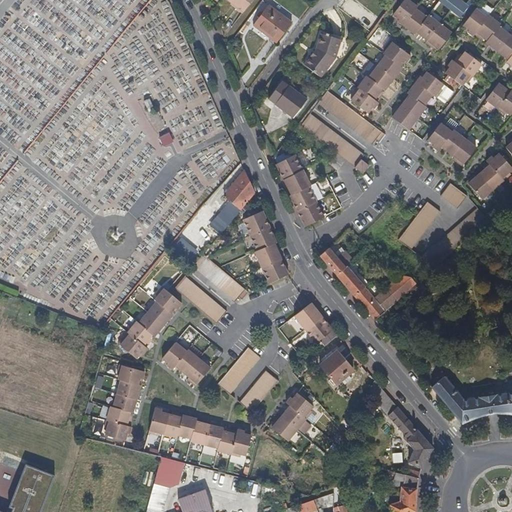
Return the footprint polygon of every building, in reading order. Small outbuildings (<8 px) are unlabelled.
[(252,0),(227,0),(232,3),(232,2),(237,6),(236,8),(242,13),(252,0)] [(415,9),(418,4),(412,0),(411,0),(410,1),(408,0),(403,0),(393,14),(399,19),(398,20),(404,24),(415,9)] [(469,6),(461,0),(447,0),(464,13),(469,6)] [(276,43),(291,23),(268,5),(253,25),(276,43)] [(475,33),(489,14),(482,9),(481,10),(477,8),(464,25),(470,29),(469,31),(473,35),(475,33)] [(427,18),(415,9),(404,24),(415,33),(416,32),(427,18)] [(428,41),(441,23),(430,14),(427,18),(416,32),(428,41)] [(500,25),(501,23),(489,14),(475,33),(481,37),(482,35),(488,39),(500,25)] [(439,49),(452,32),(441,23),(428,41),(427,43),(433,47),(434,45),(439,49)] [(498,50),(511,33),(500,25),(488,39),(487,42),(498,50)] [(335,57),(338,48),(341,39),(328,35),(329,34),(324,33),(324,34),(321,33),(316,48),(314,50),(315,51),(315,52),(313,55),(312,55),(311,55),(304,64),(321,77),(335,57)] [(509,59),(511,54),(511,34),(511,33),(498,50),(509,59)] [(410,56),(390,41),(385,47),(387,49),(384,53),(385,54),(400,65),(404,60),(406,61),(410,56)] [(473,76),(481,64),(465,52),(461,57),(459,56),(455,62),(473,76)] [(402,67),(400,65),(385,54),(377,65),(393,78),(402,67)] [(473,76),(455,62),(453,60),(448,66),(450,68),(446,73),(463,86),(465,83),(467,83),(473,76)] [(393,78),(377,65),(368,76),(383,88),(385,89),(393,78)] [(444,85),(427,72),(423,78),(421,76),(416,82),(433,95),(436,98),(442,91),(440,90),(444,85)] [(379,93),(383,88),(368,76),(366,75),(357,87),(376,101),(381,95),(379,93)] [(292,117),(306,99),(283,82),(269,99),(274,103),(276,105),(292,117)] [(433,95),(416,82),(407,94),(409,95),(424,107),(433,95)] [(498,108),(511,90),(506,86),(504,88),(498,84),(486,100),(498,108)] [(376,101),(357,87),(352,94),(353,96),(351,100),(367,112),(371,107),(374,108),(378,102),(376,101)] [(511,113),(511,89),(511,90),(498,108),(506,114),(507,112),(511,115),(511,113)] [(322,106),(331,93),(328,90),(318,102),(322,106)] [(328,110),(337,97),(334,95),(331,93),(322,106),(328,110)] [(426,108),(424,107),(409,95),(401,107),(418,119),(426,108)] [(333,114),(342,101),(337,97),(328,110),(332,113),(333,114)] [(339,118),(348,105),(346,104),(342,101),(333,114),(339,118)] [(345,122),(354,109),(348,105),(339,118),(345,122)] [(409,130),(418,119),(401,107),(399,105),(395,110),(397,112),(393,118),(409,130)] [(350,126),(359,114),(354,109),(345,122),(350,126)] [(305,128),(314,116),(310,113),(300,125),(305,128)] [(356,130),(365,118),(359,114),(350,126),(356,130)] [(311,133),(320,121),(314,116),(305,128),(311,133)] [(361,134),(370,122),(369,121),(365,118),(356,130),(361,134)] [(316,137),(325,125),(320,121),(311,133),(316,137)] [(366,139),(376,126),(370,122),(361,134),(366,139)] [(443,147),(455,130),(447,125),(446,126),(442,123),(430,140),(436,144),(434,146),(440,150),(443,147)] [(321,141),(330,129),(325,125),(316,137),(321,141)] [(375,138),(381,130),(376,126),(366,139),(372,143),(375,138)] [(327,146),(336,134),(330,129),(321,141),(323,143),(327,146)] [(378,140),(384,133),(381,130),(375,138),(378,140)] [(454,156),(466,139),(455,130),(443,147),(454,156)] [(165,145),(175,139),(171,132),(158,140),(165,145)] [(332,150),(342,138),(336,134),(327,146),(332,150)] [(337,154),(347,142),(342,138),(332,150),(337,154)] [(464,165),(477,147),(466,139),(454,156),(461,160),(459,162),(464,165)] [(343,158),(352,146),(347,142),(337,154),(343,158)] [(348,162),(358,150),(352,146),(343,158),(348,162)] [(360,158),(363,154),(358,150),(348,162),(354,166),(360,158)] [(304,170),(296,154),(277,163),(284,179),(304,170)] [(511,170),(511,166),(500,154),(494,159),(492,157),(488,161),(491,165),(505,181),(511,174),(510,172),(511,170)] [(361,172),(368,164),(360,158),(354,166),(361,172)] [(505,181),(491,165),(481,174),(494,190),(505,181)] [(311,186),(304,170),(284,179),(291,195),(308,187),(311,186)] [(240,210),(254,192),(244,171),(224,196),(231,202),(240,210)] [(494,190),(481,174),(476,178),(474,177),(469,182),(484,199),(494,190)] [(446,201),(456,189),(450,185),(441,197),(446,201)] [(316,203),(308,187),(291,195),(290,195),(298,211),(316,203)] [(453,206),(462,194),(456,189),(446,201),(453,206)] [(458,210),(468,198),(462,194),(453,206),(458,210)] [(241,211),(240,210),(231,202),(221,215),(231,223),(241,211)] [(323,218),(316,203),(298,211),(305,227),(323,218)] [(438,213),(426,203),(423,208),(435,217),(438,213)] [(430,223),(435,217),(423,208),(418,214),(430,223)] [(488,221),(478,210),(473,214),(483,226),(488,221)] [(269,228),(262,212),(242,222),(249,236),(269,228)] [(430,223),(418,214),(414,219),(426,229),(430,223)] [(483,226),(473,214),(467,219),(477,231),(483,226)] [(224,231),(231,223),(221,215),(215,222),(224,231)] [(426,229),(414,219),(410,224),(422,234),(426,229)] [(477,231),(467,219),(462,223),(472,236),(477,231)] [(472,236),(462,223),(457,228),(467,240),(472,236)] [(422,234),(410,224),(405,229),(418,239),(422,234)] [(276,243),(269,228),(249,236),(257,252),(274,244),(276,243)] [(467,240),(457,228),(452,232),(462,244),(467,240)] [(418,239),(405,229),(401,235),(413,244),(418,239)] [(462,244),(452,232),(447,236),(457,248),(462,244)] [(413,244),(401,235),(397,240),(410,249),(413,244)] [(457,248),(447,236),(442,241),(452,253),(457,248)] [(452,253),(442,241),(437,245),(447,257),(452,253)] [(282,260),(274,244),(257,252),(255,253),(262,269),(282,260)] [(470,252),(470,250),(469,244),(465,245),(461,246),(462,252),(463,254),(465,255),(468,254),(470,252)] [(447,257),(437,245),(432,250),(442,261),(447,257)] [(347,267),(353,260),(345,251),(337,257),(329,248),(321,256),(324,260),(330,267),(337,275),(347,267)] [(442,261),(432,250),(427,254),(437,266),(442,261)] [(437,266),(427,254),(421,258),(432,271),(437,266)] [(198,271),(209,259),(204,255),(193,267),(198,271)] [(204,276),(214,264),(209,259),(198,271),(204,276)] [(289,275),(282,260),(262,269),(270,285),(289,275)] [(210,281),(220,268),(214,264),(204,276),(210,281)] [(396,301),(402,296),(404,295),(406,292),(416,284),(411,277),(402,276),(379,296),(360,273),(356,276),(347,267),(337,275),(343,282),(352,293),(375,320),(381,314),(388,309),(396,301)] [(215,285),(225,272),(220,268),(210,281),(215,285)] [(220,289),(230,277),(225,272),(215,285),(220,289)] [(180,293),(189,282),(184,277),(175,288),(180,293)] [(225,293),(235,281),(230,277),(220,289),(225,293)] [(414,301),(427,289),(420,280),(416,284),(406,292),(414,301)] [(231,298),(240,286),(235,281),(225,293),(231,298)] [(186,297),(195,286),(189,282),(180,293),(186,297)] [(191,302),(201,291),(195,286),(186,297),(191,302)] [(238,298),(245,290),(240,286),(231,298),(235,301),(238,298)] [(177,308),(181,303),(162,287),(156,294),(158,295),(155,299),(157,300),(171,312),(175,307),(177,308)] [(242,301),(249,293),(245,290),(238,298),(242,301)] [(196,307),(206,295),(201,291),(191,302),(196,307)] [(201,311),(211,300),(206,295),(196,307),(201,311)] [(400,305),(405,301),(402,296),(396,301),(400,305)] [(171,312),(157,300),(148,311),(163,324),(172,313),(171,312)] [(206,315),(216,304),(211,300),(201,311),(206,315)] [(391,313),(400,305),(396,301),(388,309),(391,313)] [(212,320),(222,308),(216,304),(206,315),(212,320)] [(304,330),(321,317),(311,304),(294,317),(304,330)] [(216,323),(226,312),(222,308),(212,320),(216,323)] [(385,318),(391,313),(388,309),(381,314),(385,318)] [(163,324),(148,311),(139,321),(152,333),(154,334),(163,324)] [(379,324),(385,318),(381,314),(375,320),(379,324)] [(331,331),(321,317),(304,330),(315,344),(326,335),(331,331)] [(152,333),(139,321),(137,320),(128,330),(145,345),(150,339),(148,338),(152,333)] [(147,347),(145,345),(128,330),(122,337),(124,339),(120,344),(135,356),(140,351),(142,353),(147,347)] [(335,337),(331,331),(326,335),(331,341),(335,337)] [(176,365),(189,350),(182,344),(180,345),(176,342),(164,358),(169,362),(168,364),(173,369),(176,365)] [(261,358),(248,347),(244,352),(258,362),(261,358)] [(187,375),(200,359),(189,350),(176,365),(187,375)] [(352,371),(336,351),(320,365),(336,385),(352,371)] [(253,368),(258,362),(244,352),(240,358),(253,368)] [(248,373),(253,368),(240,358),(236,363),(248,373)] [(196,386),(211,369),(200,359),(187,375),(192,379),(191,381),(196,386)] [(248,373),(236,363),(232,368),(244,378),(248,373)] [(141,377),(142,370),(119,364),(117,372),(120,373),(118,378),(121,379),(137,383),(139,377),(141,377)] [(244,378),(232,368),(227,372),(240,383),(244,378)] [(279,381),(267,371),(263,377),(274,386),(279,381)] [(240,383),(227,372),(223,378),(235,389),(240,383)] [(511,392),(465,400),(445,376),(432,387),(442,398),(452,411),(458,418),(463,424),(468,422),(474,419),(481,417),(490,415),(496,414),(502,414),(511,414),(511,392)] [(274,386),(263,377),(258,382),(270,391),(274,386)] [(235,389),(223,378),(218,384),(231,394),(235,389)] [(136,397),(139,384),(137,383),(121,379),(117,391),(136,397)] [(394,403),(375,380),(370,388),(385,405),(388,408),(394,403)] [(270,391),(258,382),(254,386),(266,396),(270,391)] [(266,396),(254,386),(250,392),(262,401),(266,396)] [(385,405),(370,388),(368,392),(368,393),(371,396),(382,409),(385,405)] [(132,411),(136,397),(117,391),(113,406),(130,411),(132,411)] [(262,401),(250,392),(245,397),(257,406),(262,401)] [(365,406),(371,396),(368,393),(361,404),(365,406)] [(310,411),(313,407),(297,394),(293,399),(291,398),(286,403),(289,407),(306,419),(311,412),(310,411)] [(257,406),(245,397),(240,403),(252,412),(257,406)] [(433,448),(419,432),(394,403),(388,408),(385,405),(382,409),(408,440),(406,442),(414,450),(409,462),(421,468),(423,463),(426,458),(433,448)] [(128,417),(130,411),(113,406),(111,405),(107,418),(129,424),(130,418),(128,417)] [(163,430),(169,411),(162,409),(162,407),(156,405),(149,429),(159,431),(161,429),(163,430)] [(296,431),(306,419),(289,407),(280,417),(296,431)] [(178,432),(184,413),(175,410),(174,412),(169,411),(163,430),(177,434),(178,432)] [(192,436),(197,419),(197,417),(184,413),(178,432),(192,436)] [(287,441),(296,431),(280,417),(276,422),(274,420),(269,426),(287,441)] [(129,433),(131,425),(129,424),(107,418),(105,427),(107,428),(106,433),(125,438),(127,432),(129,433)] [(204,442),(210,423),(197,419),(192,436),(191,438),(204,442)] [(218,446),(223,429),(224,427),(210,423),(204,442),(215,445),(218,446)] [(231,453),(238,431),(228,428),(228,430),(223,429),(218,446),(217,448),(231,453)] [(246,454),(251,435),(243,433),(244,430),(238,429),(238,431),(231,453),(239,455),(240,452),(246,454)] [(168,489),(177,485),(180,475),(183,460),(162,455),(154,484),(168,489)] [(40,511),(48,493),(57,472),(31,461),(15,501),(17,502),(13,511),(40,511)] [(416,478),(417,472),(408,469),(406,475),(416,478)] [(415,505),(415,496),(415,489),(416,482),(417,478),(416,478),(406,475),(388,470),(387,477),(393,479),(403,481),(401,487),(401,489),(400,490),(398,491),(396,492),(396,494),(396,496),(397,498),(399,499),(400,501),(389,505),(391,511),(413,511),(416,511),(415,505)] [(401,487),(403,481),(393,479),(392,485),(401,487)] [(209,505),(203,488),(175,497),(180,511),(190,511),(201,508),(209,505)] [(327,502),(326,496),(317,499),(319,505),(327,502)] [(309,510),(318,506),(319,506),(319,505),(317,499),(284,510),(284,511),(289,511),(291,511),(297,511),(308,508),(309,510)]
